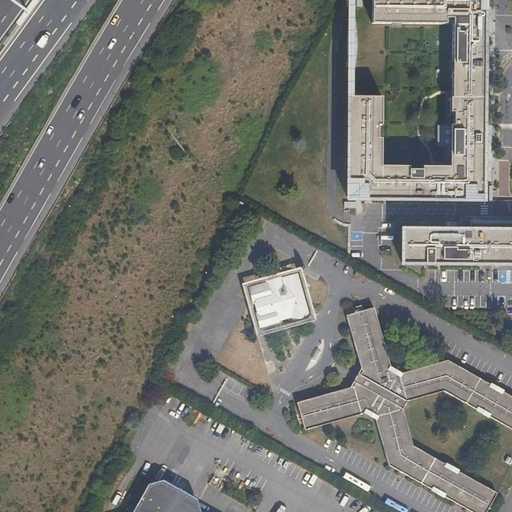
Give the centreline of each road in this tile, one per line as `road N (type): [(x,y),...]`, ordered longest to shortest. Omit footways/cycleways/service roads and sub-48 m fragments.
road 1 (motorway): [(0,252),(145,0)]
road 2 (unknown): [(322,511),(174,429)]
